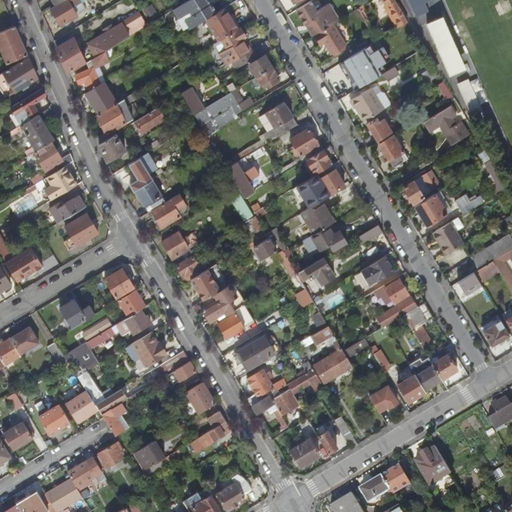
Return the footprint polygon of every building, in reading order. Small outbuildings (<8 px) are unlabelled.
[(64,0),(54,6),(52,8),(50,9),(61,27),(77,17),(72,8),(82,3),(86,0),(88,2),(90,0),(64,0)] [(178,11),(182,18),(183,17),(190,29),(206,19),(214,14),(205,0),(188,0),(174,9),(176,13),(178,11)] [(383,0),(387,4),(400,26),(408,21),(395,0),(383,0)] [(308,24),(314,34),(333,23),(336,21),(326,6),(316,12),(310,2),(297,10),(306,25),(308,24)] [(72,8),(77,17),(87,11),(82,3),(72,8)] [(384,6),(397,28),(400,26),(387,4),(384,6)] [(358,7),(366,20),(368,19),(363,12),(365,11),(362,5),(358,7)] [(206,19),(219,41),(220,40),(238,29),(224,8),(214,14),(206,19)] [(140,9),(126,17),(134,32),(148,24),(140,9)] [(467,62),(463,63),(444,19),(447,17),(443,9),(440,11),(442,16),(427,23),(451,75),(466,69),(467,72),(471,70),(467,62)] [(12,19),(0,24),(0,32),(15,26),(12,19)] [(397,28),(404,40),(415,33),(408,21),(400,26),(397,28)] [(314,34),(320,45),(324,42),(331,54),(333,53),(344,46),(346,45),(333,23),(314,34)] [(57,48),(68,74),(86,63),(104,52),(110,48),(129,36),(121,24),(87,45),(88,46),(80,51),(73,38),(57,48)] [(0,32),(0,47),(1,49),(21,40),(15,26),(0,32)] [(220,40),(226,49),(219,54),(226,66),(237,59),(246,54),(250,51),(246,44),(250,42),(241,28),(238,29),(220,40)] [(21,40),(1,49),(7,63),(27,55),(21,40)] [(375,41),(330,69),(334,76),(358,61),(367,56),(368,55),(369,55),(380,49),(378,46),(382,44),(380,40),(376,42),(375,41)] [(344,46),(333,53),(335,55),(345,49),(344,46)] [(251,63),(253,68),(252,69),(256,76),(272,67),(265,55),(262,57),(256,47),(254,49),(250,51),(246,54),(250,61),(251,63)] [(104,52),(108,57),(113,54),(110,48),(104,52)] [(104,52),(86,63),(89,69),(76,75),(79,83),(82,82),(84,87),(86,85),(89,91),(105,81),(106,80),(103,76),(98,79),(94,69),(110,61),(108,57),(104,52)] [(237,59),(238,62),(241,67),(250,61),(246,54),(237,59)] [(3,72),(16,91),(38,78),(28,56),(3,72)] [(367,56),(358,61),(360,64),(368,59),(367,56)] [(238,62),(230,66),(233,71),(241,67),(238,62)] [(380,67),(383,73),(390,69),(386,63),(380,67)] [(256,76),(261,84),(263,83),(266,88),(277,81),(275,76),(277,75),(272,67),(256,76)] [(390,69),(383,73),(387,80),(397,74),(393,67),(390,69)] [(115,75),(108,79),(110,84),(118,79),(115,75)] [(355,78),(333,91),(338,100),(360,87),(355,78)] [(85,93),(97,116),(116,104),(105,85),(107,84),(105,81),(89,91),(85,93)] [(158,85),(168,101),(175,97),(165,81),(158,85)] [(439,84),(448,99),(453,96),(444,81),(439,84)] [(182,93),(194,114),(204,108),(194,92),(199,89),(196,84),(193,86),(182,93)] [(11,106),(22,124),(31,119),(29,115),(38,109),(34,103),(46,96),(42,87),(11,106)] [(356,107),(364,121),(384,109),(370,88),(350,100),(355,108),(356,107)] [(471,111),(480,106),(472,88),(463,92),(471,111)] [(232,91),(243,110),(255,103),(252,97),(244,102),(236,89),(232,91)] [(230,102),(237,114),(243,110),(232,91),(209,105),(213,112),(230,102)] [(126,92),(117,98),(119,102),(128,96),(126,92)] [(116,104),(97,116),(105,131),(96,137),(99,144),(115,134),(114,131),(126,123),(118,108),(126,103),(127,104),(136,98),(133,93),(128,96),(119,102),(116,104)] [(266,112),(275,127),(271,129),(276,138),(297,125),(283,101),(266,112)] [(423,122),(429,131),(439,125),(452,145),(468,135),(460,121),(455,124),(451,118),(456,115),(450,105),(423,122)] [(21,125),(36,150),(51,141),(54,139),(42,121),(54,114),(50,106),(31,119),(22,124),(21,125)] [(135,122),(142,133),(164,119),(158,108),(135,122)] [(259,117),(268,131),(271,129),(275,127),(266,112),(259,117)] [(232,114),(205,131),(207,136),(235,119),(232,114)] [(368,124),(377,140),(391,131),(384,119),(379,121),(377,118),(368,124)] [(291,139),(295,147),(300,155),(318,144),(309,128),(291,139)] [(263,133),(269,142),(276,138),(271,129),(268,131),(263,133)] [(99,144),(107,161),(125,150),(115,134),(99,144)] [(380,143),(393,166),(403,161),(399,154),(403,151),(397,141),(392,144),(389,138),(380,143)] [(34,152),(48,175),(66,164),(74,159),(70,152),(61,157),(51,141),(36,150),(34,152)] [(207,145),(215,159),(220,157),(217,151),(211,143),(207,145)] [(307,160),(315,173),(331,163),(326,155),(334,151),(330,145),(307,160)] [(289,151),(294,159),(300,155),(295,147),(289,151)] [(220,157),(224,164),(225,166),(227,168),(233,164),(223,148),(217,151),(220,157)] [(249,148),(233,157),(236,162),(244,157),(252,153),(249,148)] [(478,154),(484,164),(491,160),(485,150),(478,154)] [(399,154),(403,161),(407,158),(403,151),(399,154)] [(139,157),(149,173),(157,168),(148,152),(139,157)] [(129,163),(138,178),(130,184),(134,190),(152,179),(149,173),(139,157),(129,163)] [(215,159),(219,166),(224,164),(220,157),(215,159)] [(321,178),(331,195),(345,186),(335,169),(342,165),(339,160),(327,168),(330,172),(321,178)] [(495,182),(491,184),(496,194),(508,187),(491,160),(484,164),(495,182)] [(227,168),(239,188),(244,197),(252,192),(249,187),(244,190),(242,186),(243,185),(244,187),(250,183),(252,186),(253,185),(251,180),(248,181),(246,179),(249,177),(247,173),(244,175),(236,162),(233,164),(227,168)] [(46,176),(51,184),(43,189),(45,192),(43,193),(43,196),(44,197),(46,198),(48,198),(50,200),(77,184),(66,164),(48,175),(46,176)] [(256,164),(246,169),(250,179),(261,174),(256,164)] [(313,176),(316,180),(321,178),(330,172),(327,168),(313,176)] [(41,172),(31,178),(34,184),(44,178),(41,172)] [(404,187),(413,203),(423,197),(414,181),(422,176),(420,173),(405,183),(406,185),(404,187)] [(414,181),(423,197),(432,191),(423,175),(422,176),(414,181)] [(313,176),(303,182),(306,188),(314,184),(316,180),(313,176)] [(134,190),(144,206),(146,204),(150,212),(152,211),(166,202),(161,195),(162,194),(153,179),(152,179),(134,190)] [(415,206),(427,225),(451,211),(439,191),(415,206)] [(166,202),(152,211),(157,219),(162,228),(181,216),(177,211),(186,205),(179,194),(166,202)] [(59,202),(49,208),(58,222),(85,205),(79,195),(61,206),(59,202)] [(467,195),(456,201),(461,208),(471,202),(467,195)] [(471,202),(461,208),(464,214),(485,201),(481,195),(471,202)] [(321,200),(301,213),(301,214),(305,221),(314,234),(328,225),(330,224),(334,222),(321,200)] [(252,206),(255,211),(261,207),(259,202),(252,206)] [(177,211),(181,216),(181,217),(188,213),(188,212),(189,211),(189,210),(189,209),(188,208),(187,205),(186,205),(177,211)] [(254,212),(257,217),(266,212),(263,206),(261,207),(255,211),(254,212)] [(149,212),(155,221),(157,219),(152,211),(150,212),(149,212)] [(86,212),(65,225),(72,236),(76,244),(77,245),(98,232),(86,212)] [(256,215),(242,224),(243,226),(257,218),(256,215)] [(452,221),(435,231),(442,243),(440,245),(446,255),(464,243),(457,230),(464,226),(459,217),(452,221)] [(242,227),(252,242),(266,233),(257,218),(243,226),(242,227)] [(314,234),(303,240),(303,241),(312,256),(330,245),(334,251),(347,243),(340,231),(336,233),(333,234),(328,225),(314,234)] [(378,225),(359,236),(363,243),(382,232),(378,225)] [(433,233),(440,245),(442,243),(435,231),(433,233)] [(162,242),(173,259),(189,249),(179,232),(162,242)] [(0,254),(2,257),(6,254),(10,252),(2,238),(3,238),(0,233),(0,254)] [(254,247),(259,255),(261,260),(277,251),(266,233),(252,242),(244,247),(247,251),(254,247)] [(274,236),(280,247),(283,245),(276,234),(274,236)] [(511,238),(509,235),(472,257),(479,269),(493,261),(505,254),(508,252),(511,249),(511,238)] [(72,236),(65,241),(69,248),(76,244),(72,236)] [(283,245),(280,247),(283,252),(288,249),(285,244),(283,245)] [(31,246),(5,263),(15,278),(17,281),(26,276),(43,265),(31,246)] [(288,249),(283,252),(287,258),(289,261),(294,258),(289,249),(288,249)] [(278,256),(281,261),(287,258),(283,252),(278,256)] [(499,271),(511,292),(511,275),(504,261),(508,259),(505,254),(493,261),(499,271)] [(194,256),(177,266),(187,281),(191,279),(200,273),(196,267),(199,265),(194,256)] [(369,266),(378,282),(394,272),(385,256),(369,266)] [(323,258),(297,274),(301,281),(310,276),(311,278),(316,275),(322,285),(335,276),(323,258)] [(479,269),(474,273),(480,283),(499,271),(493,261),(479,269)] [(200,273),(191,279),(199,293),(204,301),(207,299),(228,286),(223,278),(214,265),(200,273)] [(0,266),(0,291),(11,285),(0,266)] [(105,278),(117,297),(134,286),(123,267),(105,278)] [(474,273),(458,282),(464,292),(480,283),(474,273)] [(382,297),(386,303),(392,299),(394,303),(408,295),(399,279),(385,287),(388,292),(381,296),(382,297)] [(211,322),(219,317),(220,320),(246,304),(234,283),(230,285),(228,286),(207,299),(210,303),(203,308),(211,322)] [(384,286),(374,291),(379,298),(382,297),(381,296),(388,292),(385,287),(384,286)] [(119,300),(129,316),(140,309),(146,306),(136,289),(119,300)] [(74,328),(96,314),(90,305),(83,310),(76,298),(61,307),(68,319),(70,323),(74,328)] [(377,318),(382,328),(385,326),(386,325),(403,315),(416,307),(410,298),(377,318)] [(403,315),(424,349),(433,344),(422,325),(434,318),(425,302),(416,307),(403,315)] [(36,311),(55,339),(60,336),(42,308),(36,311)] [(65,355),(68,361),(79,377),(80,376),(88,371),(100,364),(90,349),(120,330),(123,334),(131,329),(133,333),(149,323),(140,309),(129,316),(116,324),(86,342),(65,355)] [(243,309),(236,313),(245,328),(252,323),(243,309)] [(313,314),(322,329),(328,325),(325,321),(319,311),(313,314)] [(236,313),(218,324),(227,339),(245,328),(236,313)] [(499,317),(482,328),(483,331),(501,321),(499,317)] [(108,320),(84,334),(88,340),(112,326),(108,320)] [(483,331),(492,346),(510,336),(501,321),(483,331)] [(322,329),(298,343),(301,349),(313,342),(316,346),(326,339),(330,346),(333,344),(338,351),(314,365),(325,383),(353,367),(347,357),(343,351),(328,325),(322,329)] [(366,338),(372,348),(391,337),(385,326),(382,328),(366,338)] [(11,338),(20,354),(39,342),(30,327),(24,331),(20,333),(11,338)] [(127,347),(140,369),(167,354),(162,346),(160,347),(151,332),(127,347)] [(239,351),(250,369),(274,354),(264,336),(239,351)] [(264,336),(274,354),(281,350),(275,340),(272,337),(270,337),(267,336),(264,336)] [(0,344),(0,355),(5,365),(21,355),(20,354),(11,338),(0,344)] [(341,345),(344,350),(357,343),(354,338),(341,345)] [(357,343),(344,350),(343,351),(347,357),(363,348),(369,345),(365,338),(357,343)] [(49,346),(61,365),(68,361),(65,355),(56,342),(49,346)] [(184,350),(181,352),(184,357),(163,370),(160,365),(156,368),(161,377),(174,370),(190,360),(184,350)] [(160,365),(163,370),(184,357),(181,352),(160,365)] [(448,354),(453,363),(456,361),(451,352),(448,354)] [(432,363),(442,379),(457,370),(453,363),(448,354),(432,363)] [(410,365),(416,375),(425,390),(442,379),(432,363),(427,355),(410,365)] [(190,360),(174,370),(180,380),(196,370),(190,360)] [(288,385),(290,388),(293,394),(310,384),(314,391),(323,386),(309,362),(303,366),(305,370),(297,375),(299,378),(292,382),(288,385)] [(280,372),(285,380),(288,385),(292,382),(284,369),(280,372)] [(88,371),(80,376),(79,377),(87,391),(96,404),(105,399),(105,398),(88,371)] [(248,379),(258,395),(249,401),(252,406),(264,399),(261,395),(273,387),(269,381),(273,378),(270,373),(266,375),(263,371),(248,379)] [(416,375),(399,385),(409,402),(426,392),(425,390),(416,375)] [(273,387),(276,392),(288,385),(285,380),(273,387)] [(145,387),(148,392),(156,387),(153,382),(145,387)] [(187,391),(200,412),(216,403),(203,382),(187,391)] [(388,386),(395,398),(400,396),(392,384),(388,386)] [(276,392),(270,395),(272,399),(290,388),(288,385),(276,392)] [(370,396),(379,412),(389,406),(390,407),(398,403),(395,398),(388,386),(370,396)] [(132,395),(134,398),(136,401),(149,393),(148,392),(145,387),(132,395)] [(123,400),(128,397),(122,388),(105,398),(105,399),(111,407),(123,400)] [(290,388),(272,399),(281,415),(299,404),(293,394),(290,388)] [(68,403),(79,421),(99,408),(96,404),(87,391),(68,403)] [(8,397),(11,401),(16,410),(24,405),(16,392),(8,397)] [(165,393),(153,400),(157,406),(169,399),(165,393)] [(128,397),(123,400),(125,403),(134,398),(132,395),(128,397)] [(252,406),(257,414),(268,408),(271,413),(274,411),(282,425),(285,429),(289,427),(281,415),(272,399),(270,395),(264,399),(252,406)] [(8,397),(0,401),(0,408),(11,401),(8,397)] [(490,418),(497,430),(511,420),(511,401),(508,397),(494,405),(499,413),(490,418)] [(96,404),(99,408),(102,413),(111,407),(105,399),(96,404)] [(42,415),(52,432),(71,422),(60,404),(42,415)] [(104,417),(115,434),(116,435),(125,429),(111,407),(102,413),(104,417)] [(220,410),(207,418),(213,428),(226,420),(220,410)] [(336,420),(352,448),(358,444),(342,416),(336,420)] [(297,426),(305,440),(290,450),(300,466),(319,455),(310,440),(311,439),(310,437),(317,433),(315,430),(308,419),(297,426)] [(4,434),(13,449),(35,435),(27,420),(4,434)] [(213,428),(209,430),(215,439),(232,429),(226,420),(213,428)] [(317,433),(329,453),(338,448),(328,431),(327,431),(323,425),(315,430),(317,433)] [(209,430),(199,437),(204,446),(215,439),(209,430)] [(0,462),(10,456),(0,439),(0,462)] [(134,452),(145,470),(160,461),(163,459),(157,449),(160,446),(155,439),(134,452)] [(96,460),(102,470),(128,454),(120,441),(99,453),(102,457),(96,460)] [(183,446),(163,459),(160,461),(162,464),(175,456),(177,459),(188,453),(183,446)] [(419,461),(433,484),(453,472),(439,448),(433,451),(432,450),(431,450),(425,454),(424,455),(426,457),(419,461)] [(94,456),(68,472),(86,502),(90,500),(87,496),(87,497),(85,493),(86,492),(84,488),(81,487),(79,485),(85,482),(87,485),(92,483),(90,479),(95,476),(103,471),(102,470),(96,460),(94,456)] [(160,461),(145,470),(140,473),(144,479),(164,467),(162,464),(160,461)] [(385,474),(393,488),(396,493),(412,483),(401,464),(385,474)] [(95,476),(98,481),(106,476),(103,471),(95,476)] [(503,478),(508,486),(511,483),(511,482),(510,480),(511,478),(511,473),(503,478)] [(363,487),(372,503),(380,498),(379,497),(393,488),(385,474),(363,487)] [(218,486),(221,491),(216,495),(226,510),(242,501),(242,500),(246,498),(243,493),(246,492),(236,476),(235,475),(218,486)] [(236,476),(246,492),(249,490),(246,484),(244,482),(241,480),(240,479),(238,477),(236,476)] [(203,499),(212,493),(208,487),(199,493),(203,499)] [(222,511),(212,493),(203,499),(199,493),(198,490),(183,499),(190,511),(222,511)] [(18,505),(22,511),(46,511),(47,511),(57,511),(52,503),(46,506),(38,493),(18,505)] [(332,507),(334,511),(366,511),(355,493),(332,507)] [(129,505),(133,511),(140,511),(135,502),(129,505)] [(511,511),(507,503),(490,511),(511,511)]
